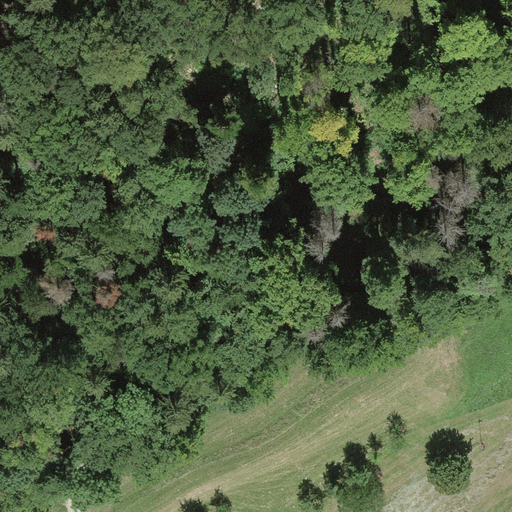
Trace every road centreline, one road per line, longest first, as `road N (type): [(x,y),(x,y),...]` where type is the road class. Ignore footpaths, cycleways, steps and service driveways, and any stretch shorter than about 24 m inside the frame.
road 1 (track): [(511,271),(412,296),(233,302),(0,387)]
road 2 (track): [(90,511),(230,408),(267,368),(296,301)]
